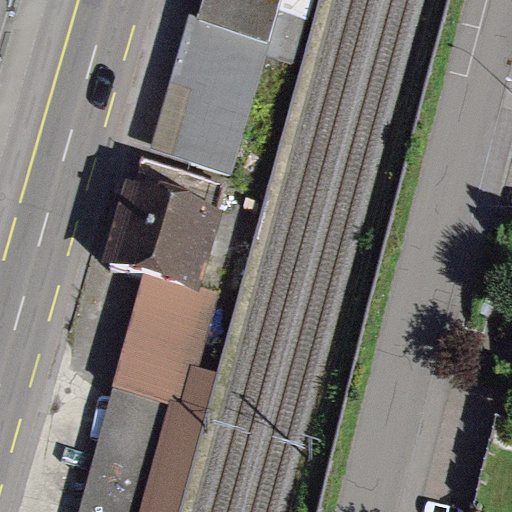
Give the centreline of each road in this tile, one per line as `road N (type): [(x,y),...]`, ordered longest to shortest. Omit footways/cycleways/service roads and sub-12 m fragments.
road 1 (residential): [(376,511),(509,0)]
road 2 (primary): [(0,385),(110,0)]
